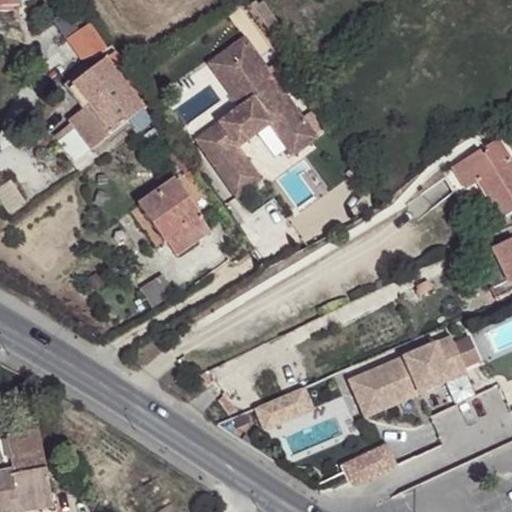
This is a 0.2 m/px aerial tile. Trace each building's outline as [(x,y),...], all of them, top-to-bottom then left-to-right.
[(253,10),(269,32),(278,25),(262,3),(253,10)] [(94,58),(107,49),(91,24),(68,39),(81,59),(94,58)] [(227,69),(253,50),(246,40),(209,66),(231,96),(242,89),(227,69)] [(236,147),(269,124),(292,157),(317,139),(285,94),(297,85),(281,62),(268,71),(253,50),(227,69),(242,89),(231,96),(241,109),(233,115),(236,120),(207,141),(204,153),(236,198),(260,181),(236,147)] [(74,130),(90,152),(128,122),(142,111),(151,104),(115,53),(72,86),(89,107),(69,122),(71,126),(55,138),(59,142),(74,130)] [(151,123),(142,111),(128,122),(137,134),(151,123)] [(236,120),(233,115),(196,141),(204,153),(207,141),(236,120)] [(158,156),(170,148),(158,133),(147,141),(158,156)] [(511,213),(511,161),(498,140),(443,174),(457,196),(480,182),(503,219),(511,213)] [(164,244),(166,243),(175,256),(210,231),(175,181),(138,207),(164,244)] [(0,201),(8,214),(25,203),(11,182),(0,189),(0,201)] [(496,299),(511,290),(511,240),(476,258),(496,299)] [(171,295),(162,278),(144,287),(153,305),(171,295)] [(511,320),(480,336),(490,357),(511,346),(511,320)] [(450,338),(362,377),(375,407),(424,386),(426,392),(446,384),(466,375),(464,369),(453,344),(450,338)] [(453,344),(464,369),(478,363),(467,338),(453,344)] [(466,375),(446,384),(455,404),(475,395),(466,375)] [(364,419),(426,392),(424,386),(375,407),(362,377),(348,383),(364,419)] [(302,390),(255,409),(265,429),(310,411),(302,390)] [(0,472),(0,511),(11,511),(10,503),(50,495),(38,432),(6,439),(12,471),(0,472)] [(386,447),(343,467),(350,484),(352,483),(354,488),(396,468),(386,447)] [(10,503),(11,511),(23,511),(52,506),(50,495),(10,503)]
